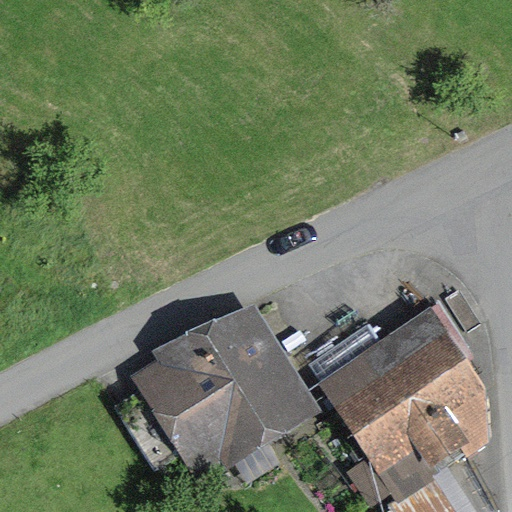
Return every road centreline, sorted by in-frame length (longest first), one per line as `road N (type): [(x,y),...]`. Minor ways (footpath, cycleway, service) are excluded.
road 1 (unclassified): [(497,181),(256,271),(0,408)]
road 2 (unclassified): [(497,181),(511,357)]
